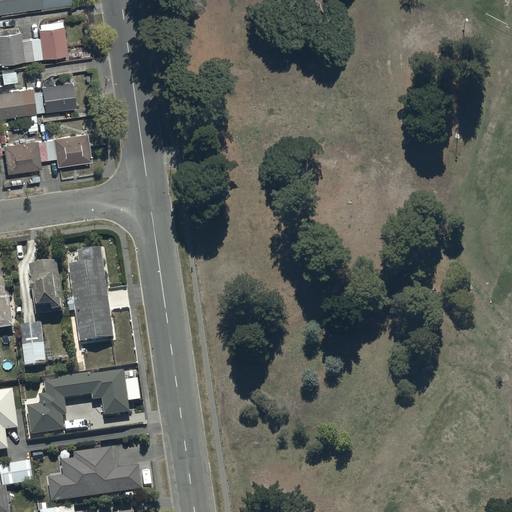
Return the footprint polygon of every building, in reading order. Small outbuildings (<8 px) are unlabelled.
[(0,0),(0,10),(39,5),(40,8),(71,3),(70,0),(0,0)] [(19,27),(0,30),(0,61),(23,57),(24,59),(67,51),(61,18),(37,22),(39,35),(21,38),(19,27)] [(14,67),(0,68),(0,69),(1,79),(15,77),(14,67)] [(0,83),(0,114),(74,105),(71,79),(41,83),(41,88),(33,89),(32,84),(9,87),(9,82),(0,83)] [(35,112),(29,113),(30,121),(26,121),(27,129),(28,129),(28,131),(37,130),(35,112)] [(78,116),(79,124),(100,123),(99,114),(78,116)] [(36,137),(2,143),(6,171),(41,167),(40,158),(55,156),(55,162),(90,158),(86,130),(51,134),(52,138),(37,139),(36,137)] [(114,336),(100,247),(77,250),(78,262),(68,263),(80,341),(114,336)] [(63,300),(55,259),(28,264),(36,315),(54,312),(53,307),(61,306),(60,301),(63,300)] [(0,276),(0,326),(12,325),(7,285),(6,285),(0,276)] [(41,322),(19,324),(23,365),(46,362),(45,358),(56,357),(54,341),(43,342),(41,322)] [(40,402),(26,404),(31,434),(64,428),(62,415),(66,414),(63,397),(90,393),(91,399),(100,397),(103,414),(130,410),(123,369),(90,374),(89,371),(58,376),(58,379),(45,381),(47,392),(39,393),(40,402)] [(13,388),(0,389),(0,449),(8,448),(6,428),(18,426),(13,388)] [(49,476),(52,500),(142,488),(138,464),(114,467),(112,446),(73,451),(74,458),(61,460),(63,474),(49,476)] [(30,460),(0,463),(0,470),(2,485),(33,481),(30,460)] [(0,511),(10,511),(6,485),(0,485),(0,511)] [(58,511),(58,507),(47,509),(46,502),(38,504),(39,511),(58,511)]
